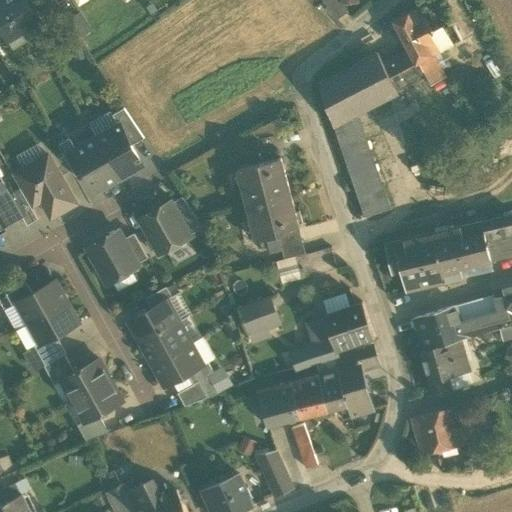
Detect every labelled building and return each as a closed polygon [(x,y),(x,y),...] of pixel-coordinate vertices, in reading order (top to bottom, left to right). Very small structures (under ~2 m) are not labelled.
[(0,0),(0,24),(8,37),(22,29),(23,31),(42,19),(32,4),(31,5),(27,0),(0,0)] [(322,0),(333,16),(343,8),(340,4),(337,0),(322,0)] [(441,0),(435,0),(418,8),(440,51),(462,39),(441,0)] [(417,63),(440,51),(418,8),(393,21),(408,49),(416,63),(417,63)] [(92,29),(80,11),(69,18),(81,36),(92,29)] [(25,35),(23,31),(22,29),(8,37),(12,43),(25,35)] [(382,62),(390,77),(416,63),(408,49),(382,62)] [(378,54),(365,61),(385,98),(398,91),(390,77),(382,62),(378,54)] [(434,56),(418,65),(426,78),(430,85),(445,76),(434,56)] [(319,85),(333,125),(358,112),(385,98),(365,61),(319,85)] [(417,63),(416,63),(390,77),(398,91),(402,89),(402,90),(426,78),(418,65),(417,63)] [(119,124),(131,145),(144,138),(124,108),(112,114),(118,125),(119,124)] [(97,137),(118,125),(112,114),(110,110),(88,122),(97,137)] [(391,208),(358,112),(333,125),(364,217),(391,208)] [(118,125),(97,137),(120,179),(143,166),(131,145),(119,124),(118,125)] [(97,192),(120,179),(97,137),(75,149),(74,150),(86,171),(97,192)] [(58,145),(75,176),(86,171),(74,150),(75,149),(69,139),(58,145)] [(16,155),(24,169),(48,155),(40,141),(16,155)] [(41,200),(51,217),(76,203),(48,155),(24,169),(41,200)] [(236,170),(246,205),(290,193),(281,158),(236,170)] [(13,175),(20,188),(31,206),(41,200),(24,169),(13,175)] [(0,199),(10,194),(0,176),(0,199)] [(38,219),(31,206),(20,188),(10,194),(21,214),(21,215),(27,226),(38,219)] [(299,229),(290,193),(246,205),(255,241),(278,235),(299,229)] [(10,194),(0,199),(0,206),(9,222),(21,215),(21,214),(10,194)] [(172,202),(190,234),(203,227),(183,195),(172,202)] [(140,218),(159,253),(191,235),(190,234),(172,202),(171,200),(140,218)] [(0,222),(2,226),(9,222),(0,206),(0,222)] [(511,214),(482,222),(491,259),(511,253),(511,214)] [(459,266),(491,259),(482,222),(434,232),(445,282),(462,278),(459,266)] [(278,235),(284,259),(305,253),(299,229),(278,235)] [(87,247),(107,283),(138,265),(137,263),(124,239),(119,230),(87,247)] [(408,291),(445,282),(434,232),(387,243),(392,266),(401,263),(408,291)] [(124,239),(137,263),(148,257),(134,233),(124,239)] [(303,279),(297,258),(277,263),(283,284),(303,279)] [(17,303),(28,323),(67,301),(55,280),(32,293),(16,302),(17,303)] [(5,294),(12,306),(17,303),(16,302),(32,293),(26,282),(5,294)] [(415,319),(425,349),(460,339),(467,337),(503,328),(511,325),(511,284),(493,290),(499,310),(501,315),(494,317),(492,312),(463,321),(458,305),(415,319)] [(145,297),(151,308),(167,299),(168,300),(173,297),(166,286),(145,297)] [(239,308),(250,332),(280,321),(271,296),(239,308)] [(128,321),(140,342),(179,320),(168,300),(167,299),(151,308),(128,321)] [(79,322),(67,301),(28,323),(39,343),(39,344),(56,335),(79,322)] [(333,341),(336,350),(337,350),(374,337),(374,336),(362,302),(324,315),(333,341)] [(140,342),(152,364),(191,342),(179,320),(140,342)] [(511,325),(503,328),(506,338),(511,336),(511,325)] [(34,345),(45,365),(64,354),(66,353),(56,335),(39,344),(39,343),(34,345)] [(470,372),(460,339),(425,349),(422,350),(435,394),(451,389),(448,378),(470,372)] [(290,356),(295,371),(317,363),(335,357),(339,356),(337,350),(336,350),(333,341),(290,356)] [(203,364),(191,342),(152,364),(164,385),(188,372),(203,364)] [(357,359),(360,371),(383,363),(376,343),(353,351),(355,359),(357,359)] [(74,372),(64,354),(45,365),(43,365),(54,385),(61,381),(60,380),(74,372)] [(61,381),(72,401),(111,379),(99,358),(74,372),(60,380),(61,381)] [(337,364),(338,370),(347,405),(350,416),(371,411),(360,371),(357,359),(355,359),(337,364)] [(188,372),(193,383),(198,380),(206,396),(217,392),(208,376),(214,373),(208,361),(203,364),(188,372)] [(327,410),(339,407),(347,405),(338,370),(319,375),(327,410)] [(300,417),(327,410),(319,375),(292,383),(300,417)] [(122,400),(111,379),(72,401),(83,421),(84,422),(98,414),(122,400)] [(207,396),(206,396),(198,380),(193,383),(177,392),(184,405),(207,396)] [(258,392),(267,426),(297,418),(300,417),(292,383),(289,384),(258,392)] [(350,416),(347,405),(339,407),(342,418),(350,416)] [(422,453),(463,444),(458,425),(453,408),(441,411),(413,418),(422,453)] [(76,425),(86,440),(108,432),(98,414),(84,422),(83,421),(76,425)] [(472,421),(458,425),(463,444),(477,440),(475,435),(472,421)] [(292,427),(297,443),(309,439),(303,423),(292,427)] [(297,443),(306,469),(318,465),(309,439),(297,443)] [(255,454),(260,466),(279,458),(276,450),(255,454)] [(260,466),(274,496),(293,488),(279,458),(260,466)] [(202,490),(211,511),(237,511),(252,505),(238,474),(202,490)] [(120,485),(118,485),(131,511),(143,507),(134,488),(136,487),(131,479),(120,485)] [(151,480),(136,487),(134,488),(143,507),(157,501),(156,500),(165,496),(163,491),(158,493),(151,480)] [(0,489),(0,503),(20,494),(14,482),(0,489)] [(116,511),(131,511),(118,485),(106,491),(116,511)] [(398,511),(422,511),(414,486),(382,488),(386,501),(394,498),(398,511)] [(143,507),(145,511),(187,511),(177,490),(165,496),(156,500),(157,501),(143,507)] [(0,511),(30,511),(21,493),(20,494),(0,503),(0,511)]
